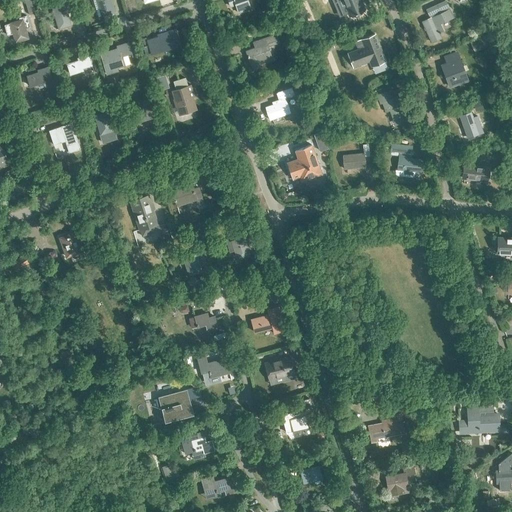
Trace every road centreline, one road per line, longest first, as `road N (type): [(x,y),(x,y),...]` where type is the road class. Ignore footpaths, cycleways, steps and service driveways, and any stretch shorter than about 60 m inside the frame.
road 1 (residential): [(289,270),(361,496)]
road 2 (residential): [(448,205),(418,66),(386,0)]
road 3 (residential): [(0,61),(198,1)]
road 4 (residential): [(50,205),(246,140)]
road 5 (residential): [(511,373),(453,206)]
road 6 (residential): [(274,214),(351,201),(448,205)]
road 7 (residential): [(248,395),(229,297),(289,270)]
road 8 (residential): [(246,140),(198,1)]
road 9 (residential): [(276,511),(257,491),(225,425),(225,410),(248,395)]
road 10 (residential): [(50,205),(0,86)]
